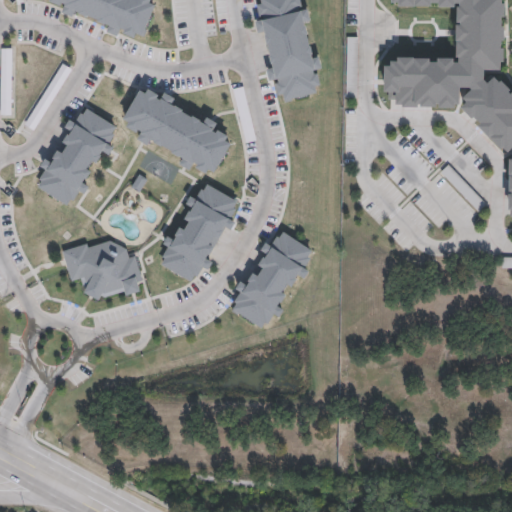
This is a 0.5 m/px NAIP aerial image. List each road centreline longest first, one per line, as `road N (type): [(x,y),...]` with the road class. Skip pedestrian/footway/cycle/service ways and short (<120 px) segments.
road 1 (residential): [(235,0),(266,154),(265,187),(255,224),(214,286),(159,317)]
road 2 (residential): [(371,114),(365,179),(423,243),(461,246),(494,231)]
road 3 (residential): [(33,355),(60,369),(77,354),(76,338),(64,325),(49,324),(33,339),(33,355)]
road 4 (primary): [(106,511),(0,455)]
